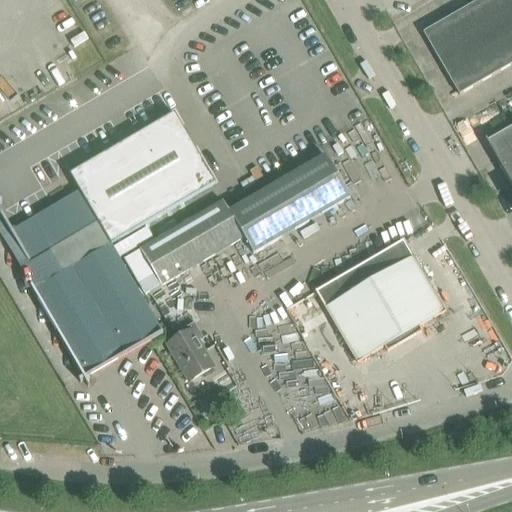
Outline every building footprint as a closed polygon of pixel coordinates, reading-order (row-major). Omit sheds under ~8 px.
[(511,65),(511,0),(481,0),(423,34),(460,96),(511,65)] [(11,231),(27,260),(20,264),(85,377),(161,333),(111,246),(216,185),(174,114),(70,176),(94,217),(89,220),(74,194),(11,231)] [(381,146),(390,142),(384,126),(375,130),(381,146)] [(487,141),(485,142),(511,187),(511,129),(488,143),(487,141)] [(146,296),(244,239),(254,255),(350,199),(326,157),(229,213),(223,203),(125,260),(146,296)] [(358,363),(444,313),(403,242),(316,292),(358,363)] [(308,334),(319,331),(311,311),(301,315),(308,334)] [(168,346),(189,382),(213,368),(198,343),(204,340),(194,324),(175,335),(177,340),(168,346)]
